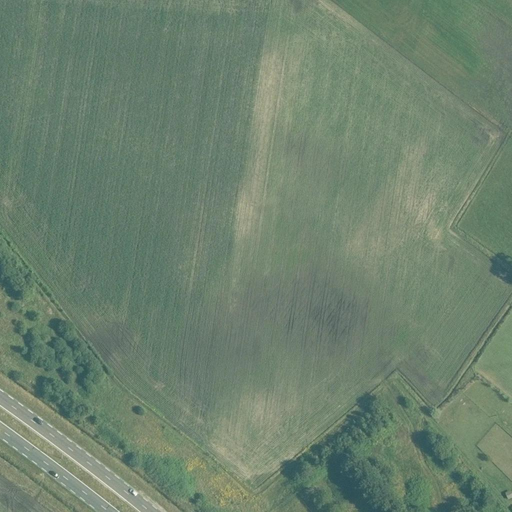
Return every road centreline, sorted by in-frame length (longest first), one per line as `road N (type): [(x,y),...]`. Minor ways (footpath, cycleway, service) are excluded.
road 1 (primary): [(148,511),(0,398)]
road 2 (primary): [(0,430),(108,511)]
